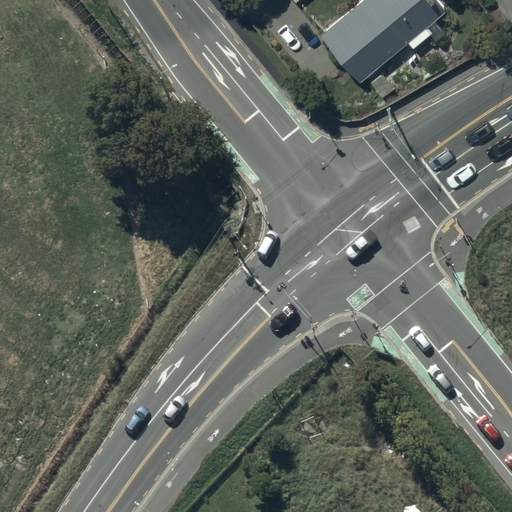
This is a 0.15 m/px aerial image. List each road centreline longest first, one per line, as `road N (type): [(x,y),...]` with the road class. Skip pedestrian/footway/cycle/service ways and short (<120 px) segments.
road 1 (secondary): [(103,511),(162,430),(345,221)]
road 2 (tertiary): [(162,0),(345,221)]
road 3 (secondary): [(345,221),(511,426)]
road 4 (secondary): [(345,221),(511,105)]
